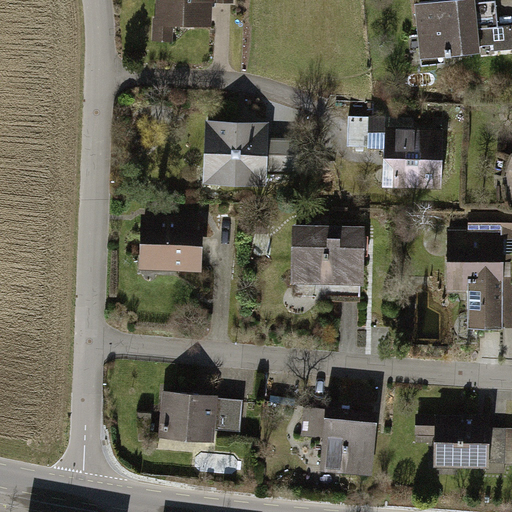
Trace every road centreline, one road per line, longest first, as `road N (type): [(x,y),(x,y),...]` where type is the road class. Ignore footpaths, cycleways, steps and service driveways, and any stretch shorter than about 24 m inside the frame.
road 1 (residential): [(511,378),(369,373),(96,340)]
road 2 (residential): [(96,340),(100,0)]
road 3 (unknown): [(102,76),(263,85),(352,127)]
road 4 (residential): [(82,492),(96,340)]
road 5 (tertiary): [(226,511),(82,492)]
